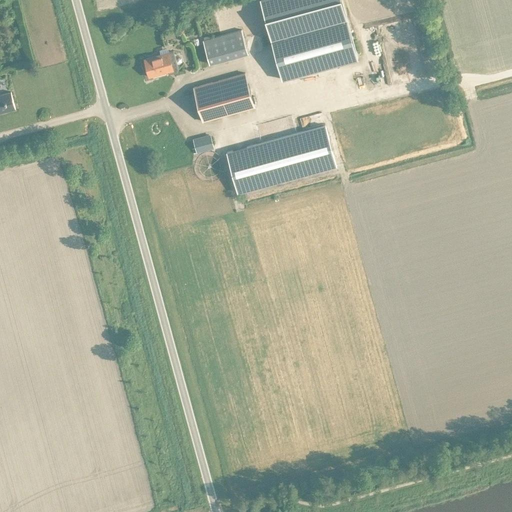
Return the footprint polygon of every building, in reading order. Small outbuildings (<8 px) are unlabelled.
[(257,0),(279,78),(355,57),(339,0),(257,0)] [(199,39),(206,62),(245,51),(238,28),(199,39)] [(357,38),(357,47),(370,46),(369,37),(357,38)] [(141,57),(146,75),(170,69),(165,51),(141,57)] [(190,86),(200,120),(251,106),(242,71),(190,86)] [(0,110),(12,107),(12,108),(8,90),(7,90),(7,91),(0,92),(0,110)] [(279,115),(264,115),(265,125),(280,125),(279,115)] [(224,151),(235,191),(333,164),(322,124),(224,151)] [(191,140),(194,151),(211,147),(208,135),(191,140)]
